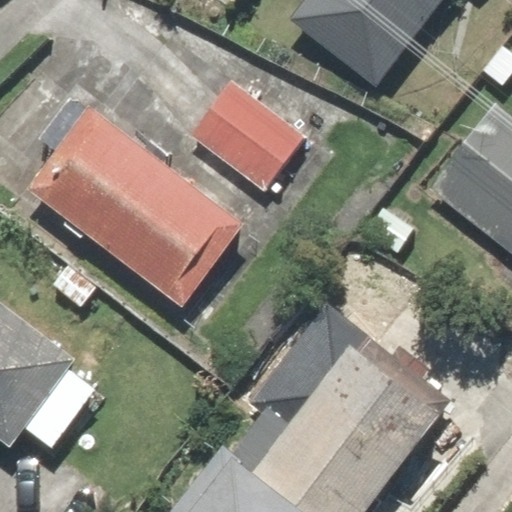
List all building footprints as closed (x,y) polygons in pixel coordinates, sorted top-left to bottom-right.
[(321,0),(307,20),(397,88),(463,0),(321,0)] [(326,137),(238,75),(194,139),(283,200),(326,137)] [(511,105),(504,101),(446,182),(511,229),(511,105)] [(264,217),(109,102),(45,189),(200,304),(264,217)] [(91,355),(0,282),(0,430),(19,445),(91,355)] [(349,303),(186,511),(377,511),(468,396),(349,303)]
